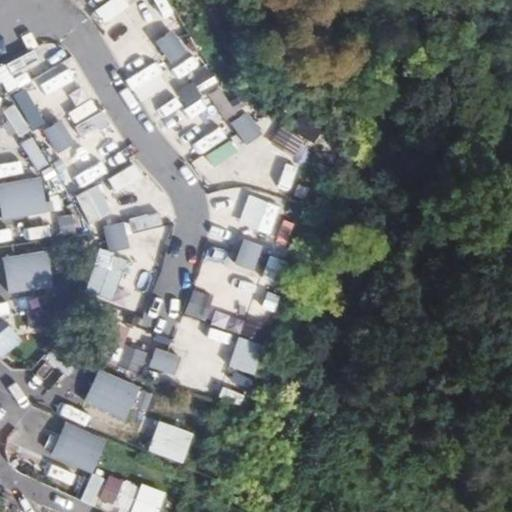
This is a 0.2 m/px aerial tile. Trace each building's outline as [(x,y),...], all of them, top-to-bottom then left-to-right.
[(147,0),(159,21),(169,16),(160,0),(147,0)] [(171,29),(161,36),(161,37),(175,57),(185,50),(171,29)] [(161,37),(155,41),(169,61),(175,57),(161,37)] [(72,135),(107,117),(96,97),(62,115),(72,135)] [(18,138),(29,132),(12,105),(1,111),(18,138)] [(246,111),(236,118),(250,138),(250,139),(260,132),(246,111)] [(236,118),(230,122),(244,142),(250,138),(236,118)] [(53,124),(67,145),(73,141),(59,120),(53,124)] [(57,152),(67,145),(53,124),(53,123),(43,130),(57,152)] [(38,177),(0,184),(6,218),(44,211),(38,177)] [(122,222),(115,224),(121,248),(128,246),(122,222)] [(115,223),(103,227),(110,252),(122,248),(121,248),(115,224),(115,223)] [(249,241),(242,239),(233,262),(240,264),(249,241)] [(260,245),(249,241),(240,264),(240,265),(251,269),(260,245)] [(45,252),(7,258),(13,292),(51,286),(45,252)] [(7,258),(2,259),(8,293),(13,292),(7,258)] [(3,320),(0,322),(0,357),(21,340),(3,320)] [(156,349),(154,355),(178,363),(180,357),(156,349)] [(154,355),(150,367),(174,375),(178,363),(154,355)] [(103,373),(98,371),(84,402),(89,404),(103,373)] [(138,389),(103,373),(89,404),(124,420),(138,389)] [(147,452),(180,463),(190,433),(156,423),(147,452)] [(70,427),(65,425),(51,455),(56,457),(70,427)] [(105,442),(70,427),(56,457),(91,473),(105,442)] [(132,511),(139,487),(106,478),(99,503),(132,511)]
